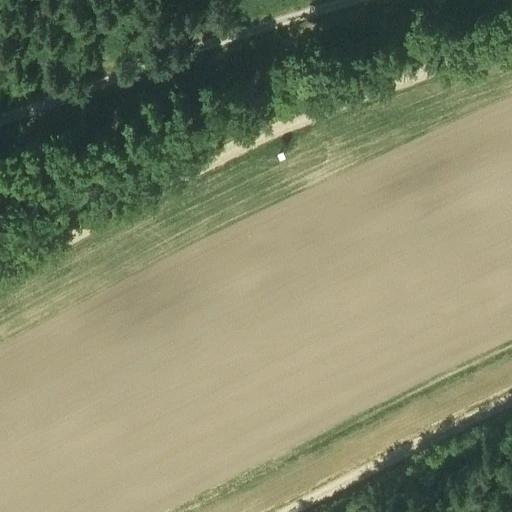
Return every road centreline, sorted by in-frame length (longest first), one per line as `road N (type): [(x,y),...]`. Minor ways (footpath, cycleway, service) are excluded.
road 1 (track): [(0,277),(313,112),(511,42)]
road 2 (track): [(375,0),(316,12),(0,132)]
road 3 (track): [(511,408),(313,511)]
